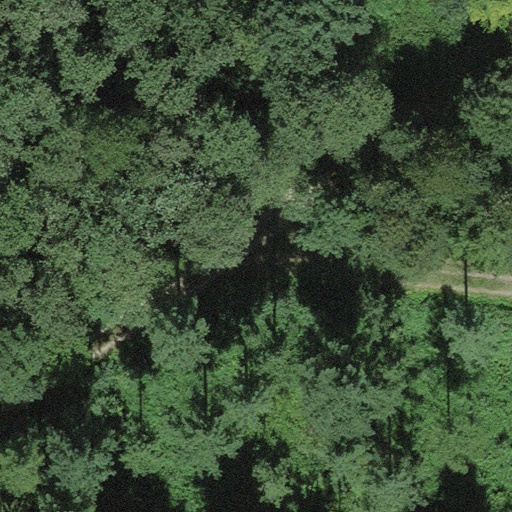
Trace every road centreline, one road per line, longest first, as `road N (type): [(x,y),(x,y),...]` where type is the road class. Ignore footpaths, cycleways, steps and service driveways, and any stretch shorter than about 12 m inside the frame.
road 1 (track): [(0,389),(511,42)]
road 2 (track): [(183,266),(511,288)]
